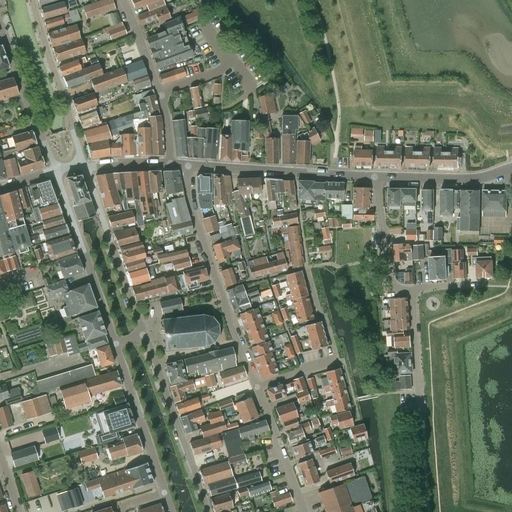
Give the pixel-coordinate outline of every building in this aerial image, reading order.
[(69,0),(63,2),(55,4),(40,9),(43,19),(67,13),(65,9),(77,5),(75,0),(69,0)] [(111,0),(105,0),(92,4),(83,8),(87,18),(114,9),(111,0)] [(146,5),(149,12),(165,5),(163,0),(130,0),(135,10),(146,5)] [(170,18),(165,5),(149,12),(137,16),(141,25),(157,19),(158,23),(170,18)] [(76,10),(68,12),(69,14),(72,22),(80,20),(76,10)] [(199,11),(185,17),(187,24),(202,19),(199,11)] [(69,14),(44,21),(46,29),(64,24),(62,20),(67,19),(68,24),(72,22),(69,14)] [(157,69),(193,55),(179,19),(164,24),(166,31),(146,39),(157,69)] [(122,26),(121,23),(106,29),(111,40),(126,34),(123,26),(122,26)] [(76,25),(48,34),(48,33),(47,33),(52,48),(81,39),(76,25)] [(57,62),(85,53),(81,39),(52,49),(57,62)] [(1,46),(0,46),(0,70),(9,68),(1,46)] [(58,67),(62,77),(81,70),(79,65),(85,63),(83,58),(58,67)] [(142,61),(122,68),(127,83),(132,81),(147,76),(142,61)] [(81,70),(62,77),(66,88),(90,79),(95,93),(106,89),(127,82),(122,68),(102,75),(98,64),(91,66),(81,70)] [(182,68),(174,71),(176,80),(185,77),(182,68)] [(174,71),(160,76),(162,84),(176,80),(174,71)] [(147,76),(132,81),(135,90),(150,85),(147,76)] [(0,99),(18,94),(13,78),(0,81),(0,99)] [(193,108),(201,107),(198,87),(190,89),(191,93),(190,93),(193,108)] [(95,98),(108,94),(106,89),(95,93),(93,93),(72,101),(76,112),(97,105),(95,98)] [(154,95),(153,90),(141,93),(141,94),(135,96),(136,103),(138,102),(138,104),(143,103),(142,98),(154,95)] [(260,115),(275,112),(272,94),(259,98),(261,107),(258,108),(260,115)] [(142,98),(143,103),(145,110),(146,113),(158,110),(154,95),(142,98)] [(101,107),(77,116),(81,127),(98,121),(96,116),(104,113),(104,112),(102,109),(102,107),(101,107)] [(196,119),(208,117),(207,109),(195,111),(196,119)] [(150,156),(149,124),(146,113),(145,110),(140,112),(131,115),(132,121),(133,126),(133,132),(135,155),(150,156)] [(149,124),(161,123),(158,110),(146,113),(149,124)] [(305,124),(310,122),(304,111),(299,114),(305,124)] [(176,157),(188,158),(185,138),(183,112),(171,114),(172,122),(176,157)] [(121,156),(135,155),(133,132),(133,126),(132,121),(131,115),(115,120),(118,133),(118,135),(119,143),(121,156)] [(265,164),(278,164),(278,138),(271,138),(267,116),(260,117),(262,125),(265,138),(265,164)] [(297,116),(281,116),(281,134),(294,134),(294,130),(297,130),(297,116)] [(118,133),(115,120),(82,131),(87,144),(87,145),(107,140),(111,139),(110,136),(118,133)] [(218,161),(230,162),(230,143),(248,143),(248,122),(231,121),(230,135),(220,135),(218,161)] [(162,122),(161,123),(149,124),(150,156),(163,156),(162,122)] [(196,138),(196,129),(196,127),(191,127),(190,138),(185,138),(188,158),(196,159),(196,138)] [(320,140),(313,127),(313,128),(299,136),(299,135),(298,135),(301,141),(296,141),(295,164),(295,165),(308,165),(309,145),(319,140),(320,140)] [(206,129),(196,129),(196,138),(196,159),(204,159),(215,160),(217,129),(206,128),(206,129)] [(374,131),(365,130),(364,141),(373,142),(374,131)] [(32,131),(12,137),(14,147),(16,151),(36,145),(32,131)] [(294,134),(281,134),(282,164),(294,165),(294,134)] [(121,156),(119,143),(108,144),(107,140),(87,145),(90,159),(109,156),(121,156)] [(230,143),(230,162),(246,162),(246,153),(245,151),(248,151),(248,143),(230,143)] [(377,166),(389,166),(389,151),(384,151),(384,147),(377,146),(377,151),(377,166)] [(16,151),(13,152),(14,158),(15,158),(16,161),(20,175),(37,169),(44,167),(37,147),(19,152),(18,150),(16,151)] [(372,166),(372,151),(362,151),(362,147),(355,147),(355,150),(354,166),(372,166)] [(389,151),(389,166),(401,167),(401,151),(401,147),(394,147),(394,151),(389,151)] [(405,167),(417,167),(418,152),(412,152),(413,147),(405,147),(405,152),(405,167)] [(418,152),(417,167),(429,167),(430,152),(430,148),(423,147),(423,152),(418,152)] [(433,167),(446,168),(446,153),(441,152),(441,148),(434,148),(434,152),(433,167)] [(446,153),(446,168),(458,168),(458,153),(458,148),(451,148),(451,153),(446,153)] [(3,153),(0,154),(0,157),(0,159),(1,161),(5,179),(19,175),(16,161),(15,158),(14,158),(13,152),(13,151),(3,153)] [(147,171),(136,172),(139,201),(142,217),(154,215),(152,207),(151,200),(150,193),(147,171)] [(160,171),(147,171),(150,193),(162,192),(160,171)] [(178,171),(162,171),(166,194),(175,192),(176,193),(177,199),(184,198),(182,191),(182,190),(178,171)] [(123,172),(112,173),(116,190),(121,190),(124,189),(123,172)] [(136,172),(123,172),(124,189),(125,201),(133,201),(137,217),(134,217),(137,227),(138,227),(143,225),(142,217),(139,201),(136,172)] [(69,178),(66,178),(75,205),(72,207),(77,222),(80,220),(83,220),(92,217),(94,216),(80,176),(77,176),(77,173),(69,175),(69,178)] [(112,173),(95,176),(104,209),(120,204),(116,190),(112,173)] [(197,193),(211,193),(210,175),(199,174),(196,177),(197,177),(197,193)] [(229,176),(213,175),(213,186),(223,185),(226,205),(231,204),(230,197),(229,197),(229,193),(231,193),(229,176)] [(259,178),(248,179),(249,194),(260,193),(260,199),(267,198),(265,185),(260,185),(259,178)] [(249,194),(248,179),(237,179),(238,191),(233,192),(240,218),(247,216),(248,215),(243,194),(249,194)] [(265,185),(267,198),(267,202),(274,201),(274,199),(272,179),(264,179),(265,185)] [(283,180),(272,179),(274,199),(277,199),(276,193),(284,193),(283,181),(283,180)] [(43,206),(56,202),(58,199),(56,193),(53,192),(49,181),(28,187),(31,195),(32,195),(34,200),(38,199),(40,206),(42,206),(43,206)] [(292,181),(283,181),(284,193),(285,196),(288,195),(290,210),(296,210),(292,181)] [(314,190),(313,190),(313,183),(313,182),(297,181),(297,190),(298,190),(299,199),(299,204),(304,204),(313,205),(314,200),(314,190)] [(314,200),(313,205),(318,205),(318,200),(323,200),(323,198),(323,182),(313,182),(313,183),(313,190),(314,190),(314,200)] [(333,182),(323,182),(323,198),(343,199),(343,183),(333,182)] [(223,185),(213,186),(213,205),(226,205),(223,185)] [(22,209),(30,207),(24,188),(16,190),(22,209)] [(372,220),(373,211),(367,210),(367,208),(369,208),(369,191),(367,188),(353,188),(353,207),(352,220),(372,220)] [(400,206),(404,206),(404,189),(400,189),(388,189),(388,206),(400,206)] [(404,189),(404,206),(416,206),(416,189),(404,189)] [(433,223),(433,190),(422,189),(422,210),(427,210),(427,223),(433,223)] [(15,190),(0,195),(0,198),(6,221),(14,250),(30,246),(23,221),(22,217),(15,190)] [(452,216),(453,209),(453,191),(453,190),(440,190),(440,216),(452,216)] [(461,191),(453,191),(453,209),(460,209),(460,218),(457,218),(457,231),(479,231),(479,218),(479,219),(480,190),(461,190),(461,191)] [(482,216),(494,216),(495,191),(483,191),(482,216)] [(495,191),(494,216),(506,216),(507,191),(495,191)] [(211,209),(211,193),(197,193),(197,200),(200,209),(211,209)] [(172,202),(165,204),(167,220),(167,221),(167,226),(190,220),(184,198),(177,199),(171,200),(172,202)] [(0,255),(13,252),(0,201),(0,255)] [(42,206),(40,206),(32,209),(36,223),(41,221),(61,215),(56,202),(43,206),(42,206)] [(341,219),(352,219),(352,205),(341,204),(341,219)] [(315,218),(324,216),(323,209),(314,210),(315,218)] [(131,211),(107,217),(111,228),(122,226),(135,222),(131,211)] [(296,213),(279,217),(281,228),(286,227),(288,227),(288,226),(298,225),(296,213)] [(41,221),(36,223),(41,221),(43,225),(31,229),(33,233),(42,231),(42,230),(64,223),(61,215),(41,221)] [(247,216),(240,218),(244,235),(253,232),(248,215),(247,216)] [(204,224),(207,233),(218,230),(215,220),(204,224)] [(173,236),(193,231),(190,221),(170,226),(173,236)] [(42,230),(42,231),(45,241),(68,233),(64,223),(42,230)] [(281,229),(277,229),(279,237),(282,237),(282,233),(287,232),(287,234),(288,242),(284,242),(285,251),(290,250),(301,249),(298,225),(288,227),(286,227),(281,228),(281,229)] [(123,231),(113,233),(116,241),(137,236),(136,231),(139,230),(138,227),(137,227),(134,228),(123,231)] [(323,240),(329,239),(327,227),(323,227),(321,228),(323,240)] [(211,242),(211,243),(235,236),(233,229),(227,231),(219,233),(210,236),(211,242)] [(416,230),(406,230),(406,240),(416,240),(416,230)] [(30,241),(38,239),(36,233),(31,234),(29,235),(30,241)] [(47,251),(72,244),(69,235),(45,243),(47,251)] [(137,236),(116,241),(119,248),(140,243),(137,236)] [(227,253),(239,249),(235,237),(228,239),(229,240),(212,245),(217,262),(229,258),(227,253)] [(140,243),(119,248),(124,263),(145,258),(153,256),(152,251),(144,253),(141,242),(140,243)] [(75,252),(72,244),(47,251),(50,260),(75,252)] [(394,262),(408,260),(408,257),(406,258),(405,252),(410,251),(409,244),(405,245),(405,244),(392,245),(394,262)] [(414,260),(423,259),(422,245),(413,246),(414,260)] [(145,258),(124,263),(127,272),(145,267),(144,263),(158,259),(159,264),(171,261),(188,257),(186,248),(174,251),(153,256),(145,258)] [(290,250),(285,251),(287,262),(291,262),(292,268),(303,266),(301,249),(290,250)] [(456,250),(452,250),(452,263),(453,278),(466,278),(465,263),(462,263),(462,261),(463,261),(463,250),(456,250)] [(272,262),(275,271),(287,268),(283,252),(276,254),(277,260),(272,262)] [(63,279),(83,272),(77,254),(57,261),(57,262),(54,263),(56,271),(60,270),(63,279)] [(9,258),(12,270),(18,268),(15,256),(9,258)] [(452,256),(444,256),(444,257),(429,258),(430,280),(431,279),(433,281),(437,281),(438,279),(446,279),(446,275),(449,275),(448,267),(445,267),(445,264),(452,263),(452,256)] [(188,257),(171,261),(174,270),(191,266),(188,257)] [(263,275),(275,271),(272,262),(267,263),(266,257),(259,259),(263,275)] [(472,266),(476,266),(477,277),(485,277),(486,278),(490,278),(491,276),(492,276),(492,268),(493,267),(493,263),(491,262),(491,261),(491,257),(474,258),(472,258),(472,262),(472,266)] [(6,272),(12,270),(9,258),(3,260),(6,272)] [(251,278),(263,275),(259,259),(252,260),(254,266),(249,268),(251,278)] [(240,271),(246,269),(243,262),(237,263),(240,271)] [(145,267),(127,272),(131,286),(149,281),(154,279),(151,269),(156,268),(155,264),(145,267)] [(203,266),(183,272),(187,291),(200,288),(198,283),(208,280),(203,266)] [(235,269),(233,269),(232,267),(220,271),(226,287),(238,283),(234,273),(236,272),(235,269)] [(288,287),(304,283),(300,271),(285,275),(288,287)] [(404,271),(395,271),(395,274),(396,278),(398,281),(401,283),(404,284),(404,282),(404,271)] [(132,288),(136,301),(139,300),(139,302),(144,301),(144,299),(178,290),(175,274),(149,281),(150,283),(132,288)] [(66,318),(63,318),(65,323),(71,321),(70,316),(96,307),(88,285),(68,291),(64,280),(45,287),(49,299),(62,294),(67,306),(63,308),(66,318)] [(304,283),(288,287),(290,295),(286,296),(287,300),(291,299),(307,295),(304,283)] [(226,291),(230,303),(240,299),(240,300),(258,294),(256,288),(244,292),(242,285),(226,291)] [(260,299),(258,294),(240,300),(240,299),(230,303),(234,314),(244,310),(250,308),(249,303),(260,299)] [(310,307),(307,295),(291,299),(295,311),(310,307)] [(162,314),(182,310),(179,298),(159,303),(162,314)] [(407,298),(390,299),(391,310),(408,309),(407,298)] [(313,319),(310,307),(295,311),(298,323),(313,319)] [(240,314),(243,325),(260,318),(257,308),(240,314)] [(408,309),(391,310),(392,320),(397,320),(409,319),(408,309)] [(85,341),(104,334),(97,311),(77,318),(85,341)] [(195,315),(195,314),(194,314),(194,316),(188,316),(188,315),(186,315),(187,316),(180,317),(180,316),(178,316),(178,317),(172,318),(172,317),(170,317),(170,318),(163,319),(163,318),(162,318),(162,319),(161,319),(161,321),(162,321),(162,326),(161,327),(161,328),(162,328),(164,341),(163,342),(163,343),(164,343),(164,349),(163,349),(163,350),(165,350),(165,351),(166,351),(166,350),(173,350),(173,351),(174,351),(174,349),(181,349),(181,350),(182,350),(182,348),(189,348),(189,350),(191,349),(190,348),(196,347),(196,349),(198,349),(198,347),(204,347),(204,348),(205,348),(205,347),(212,343),(214,345),(215,344),(214,343),(218,335),(220,336),(221,334),(219,334),(218,326),(220,325),(220,324),(218,324),(212,318),(213,316),(212,316),(211,317),(203,315),(203,313),(202,313),(202,315),(195,315)] [(243,325),(247,335),(264,329),(260,318),(243,325)] [(391,331),(387,331),(387,336),(392,335),(404,335),(404,333),(410,333),(409,319),(397,320),(392,320),(388,320),(389,327),(391,326),(391,331)] [(308,338),(324,334),(320,321),(305,326),(308,338)] [(264,329),(247,335),(251,345),(268,339),(264,329)] [(104,334),(85,341),(86,344),(88,351),(107,345),(104,334)] [(327,346),(324,334),(308,338),(311,350),(327,346)] [(404,335),(392,335),(392,346),(395,346),(395,348),(411,347),(410,335),(404,335)] [(63,339),(67,353),(69,357),(79,353),(77,347),(74,336),(63,339)] [(63,339),(53,342),(57,356),(67,353),(63,339)] [(255,357),(271,352),(272,352),(269,341),(252,347),(255,357)] [(298,341),(293,342),(297,354),(302,353),(298,341)] [(79,353),(88,351),(86,344),(77,347),(79,353)] [(101,367),(114,363),(108,345),(95,349),(101,367)] [(184,360),(186,368),(187,372),(197,370),(198,375),(206,373),(206,375),(213,373),(223,371),(222,369),(235,366),(234,360),(235,360),(231,348),(217,351),(216,350),(208,352),(209,353),(183,360),(184,360)] [(274,362),(271,352),(255,357),(253,358),(257,368),(274,362)] [(411,353),(391,355),(391,363),(395,362),(396,365),(394,366),(394,373),(407,373),(406,370),(412,369),(411,353)] [(186,368),(183,369),(181,361),(165,364),(170,384),(186,380),(184,375),(187,375),(186,373),(187,372),(186,368)] [(274,362),(257,368),(261,379),(278,373),(274,362)] [(39,392),(95,375),(91,364),(36,381),(39,392)] [(223,384),(246,377),(242,366),(219,374),(223,384)] [(326,377),(320,378),(323,387),(329,386),(343,382),(339,368),(325,372),(326,377)] [(88,396),(121,386),(116,371),(96,377),(59,388),(65,409),(90,401),(88,396)] [(213,373),(206,375),(203,376),(204,377),(206,385),(207,388),(217,386),(213,373)] [(401,389),(408,389),(411,388),(410,376),(400,376),(401,389)] [(198,378),(192,381),(194,388),(194,389),(200,387),(206,385),(204,377),(198,378)] [(297,393),(306,389),(302,377),(293,381),(297,393)] [(310,391),(316,389),(312,378),(307,379),(310,391)] [(183,391),(194,388),(192,381),(169,387),(174,403),(185,399),(183,391)] [(282,390),(292,386),(290,381),(266,390),(271,401),(285,396),(282,390)] [(329,386),(323,387),(325,393),(331,392),(333,399),(346,395),(343,382),(329,386)] [(6,404),(22,399),(18,388),(7,391),(5,385),(0,386),(0,399),(4,398),(6,404)] [(306,390),(294,394),(297,403),(309,399),(306,390)] [(208,394),(175,405),(178,414),(200,407),(204,406),(202,402),(202,401),(210,398),(208,394)] [(26,420),(51,412),(45,395),(21,402),(26,420)] [(333,399),(326,401),(328,407),(334,406),(336,413),(350,409),(346,395),(333,399)] [(101,434),(94,436),(95,439),(95,440),(98,439),(100,444),(102,443),(103,443),(107,442),(109,441),(119,438),(119,437),(118,435),(118,434),(117,432),(121,430),(122,430),(133,427),(133,426),(134,426),(127,404),(125,405),(124,403),(125,403),(123,396),(114,399),(116,407),(102,411),(102,413),(108,432),(106,433),(104,433),(101,434)] [(239,413),(254,407),(250,397),(235,403),(239,413)] [(230,400),(217,404),(220,412),(233,407),(230,400)] [(280,423),(298,417),(293,403),(275,409),(280,423)] [(0,422),(2,429),(13,425),(7,406),(0,407),(0,422)] [(258,417),(254,407),(239,413),(243,423),(258,417)] [(203,409),(180,417),(186,434),(197,430),(195,424),(205,421),(203,414),(205,414),(204,411),(203,409)] [(210,424),(200,428),(203,437),(226,430),(224,424),(223,420),(220,412),(208,416),(210,424)] [(335,415),(329,417),(331,425),(337,423),(339,429),(353,425),(349,412),(335,415)] [(302,433),(310,430),(307,423),(299,425),(300,427),(299,428),(295,419),(282,423),(285,430),(287,430),(287,432),(285,432),(289,442),(304,437),(302,433)] [(313,428),(319,425),(317,419),(311,422),(313,428)] [(237,429),(241,444),(252,441),(250,436),(268,430),(264,420),(237,429)] [(228,423),(224,424),(226,430),(226,432),(237,429),(236,423),(229,425),(228,423)] [(353,442),(367,438),(363,424),(349,428),(353,442)] [(55,428),(42,432),(45,443),(59,439),(55,428)] [(226,432),(221,433),(229,458),(243,454),(241,444),(237,429),(226,432)] [(128,457),(143,452),(137,434),(120,439),(121,442),(107,447),(111,460),(127,455),(128,457)] [(217,435),(189,443),(193,455),(221,447),(217,435)] [(317,445),(325,442),(323,437),(315,439),(317,445)] [(296,459),(313,453),(309,441),(292,447),(296,459)] [(15,467),(38,460),(33,446),(10,454),(15,467)] [(85,462),(99,457),(96,447),(81,452),(85,462)] [(321,458),(336,453),(333,447),(318,452),(321,458)] [(306,486),(319,482),(311,459),(298,464),(306,486)] [(227,462),(199,471),(202,480),(204,484),(208,483),(209,485),(207,486),(210,496),(236,488),(242,486),(240,481),(235,483),(233,478),(232,478),(232,477),(231,476),(232,476),(227,462)] [(146,463),(97,479),(100,486),(103,497),(131,488),(131,490),(153,483),(146,463)] [(329,484),(354,475),(350,463),(325,472),(329,484)] [(28,497),(40,493),(32,471),(21,475),(28,497)] [(258,472),(242,477),(245,486),(261,481),(258,472)] [(376,511),(364,476),(318,493),(325,511),(376,511)] [(267,481),(247,488),(250,497),(270,490),(267,481)] [(77,488),(56,494),(60,504),(62,511),(82,505),(77,488)] [(237,491),(239,497),(249,494),(247,488),(237,491)] [(291,502),(288,493),(276,497),(279,506),(291,502)] [(229,494),(210,499),(213,511),(217,511),(233,507),(229,494)]
